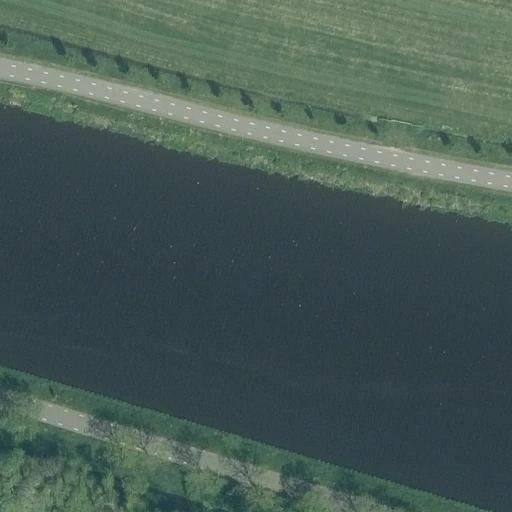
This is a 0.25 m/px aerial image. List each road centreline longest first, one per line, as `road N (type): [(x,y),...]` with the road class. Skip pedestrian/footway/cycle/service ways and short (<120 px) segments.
road 1 (tertiary): [(511,180),(318,144),(0,68)]
road 2 (tertiary): [(363,511),(0,401)]
